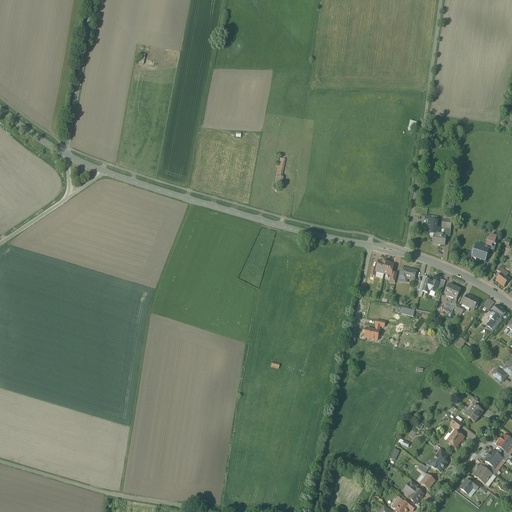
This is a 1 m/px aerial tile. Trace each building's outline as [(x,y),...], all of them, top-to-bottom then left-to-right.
[(286,161),(279,160),(277,176),(284,178),(286,161)] [(444,221),(443,229),(452,230),(453,222),(444,221)] [(435,238),(434,245),(446,247),(447,237),(440,236),(441,230),(437,230),(438,223),(430,222),(429,229),(432,230),(431,237),(435,238)] [(491,236),(486,251),(490,252),(494,253),(499,238),(491,236)] [(486,251),(477,248),(473,259),(478,261),(478,260),(486,263),(490,252),(486,251)] [(385,275),(387,264),(386,263),(385,264),(380,262),(378,270),(377,273),(378,273),(385,275)] [(389,264),(387,264),(385,275),(392,276),(393,276),(393,274),(395,266),(389,265),(389,264)] [(502,275),(503,274),(507,278),(510,275),(503,269),(500,273),(502,275)] [(408,271),(403,270),(400,282),(405,284),(406,280),(416,282),(418,273),(408,271)] [(497,281),(505,288),(511,281),(507,278),(503,274),(502,275),(497,281)] [(443,292),(447,283),(441,281),(439,285),(440,285),(438,290),(443,292)] [(432,283),(428,282),(424,293),(429,295),(429,292),(432,293),(436,295),(438,290),(440,285),(439,285),(435,283),(434,285),(432,284),(432,283)] [(462,292),(450,287),(445,296),(451,299),(448,304),(452,306),(455,301),(458,302),(462,292)] [(480,302),(468,297),(464,305),(471,309),(475,311),(480,302)] [(459,307),(456,312),(463,316),(466,310),(459,307)] [(493,313),(497,317),(492,323),(492,322),(488,328),(495,334),(499,328),(504,322),(502,320),(507,314),(498,307),(493,313)] [(376,327),(375,331),(367,329),(365,339),(377,341),(380,327),(376,327)] [(508,378),(499,370),(494,376),(499,380),(497,382),(502,386),(508,378)] [(478,407),(481,404),(473,398),(470,401),(478,407)] [(466,409),(462,414),(476,424),(484,414),(480,411),(480,410),(476,407),(471,413),(466,409)] [(459,432),(464,426),(456,420),(452,427),(459,432)] [(465,439),(456,432),(448,443),(449,443),(449,445),(451,446),(453,446),(457,449),(465,439)] [(501,442),(511,450),(511,449),(511,441),(506,436),(501,442)] [(511,450),(501,442),(498,447),(508,455),(511,450)] [(396,462),(401,452),(396,450),(392,460),(396,462)] [(439,456),(439,457),(445,462),(450,457),(443,451),(439,456)] [(490,458),(500,466),(505,460),(494,452),(490,458)] [(441,473),(448,465),(445,462),(439,457),(435,461),(434,461),(430,466),(436,471),(438,471),(441,473)] [(500,466),(490,458),(486,463),(496,471),(500,466)] [(426,476),(429,471),(422,465),(419,470),(426,476)] [(486,486),(494,476),(487,470),(482,467),(482,468),(475,477),(486,486)] [(429,491),(436,483),(428,477),(422,485),(429,491)] [(468,481),(461,490),(470,497),(475,490),(478,493),(482,488),(474,482),(472,485),(468,481)] [(413,482),(411,485),(417,490),(419,487),(413,482)] [(423,497),(424,496),(417,490),(411,485),(406,492),(412,497),(410,499),(412,501),(412,502),(414,504),(415,503),(417,505),(421,501),(422,501),(423,498),(423,497)] [(409,510),(411,508),(405,503),(401,500),(394,508),(398,511),(397,511),(408,511),(409,511),(409,510)] [(405,503),(411,508),(409,510),(412,511),(414,511),(417,509),(406,501),(405,503)]
